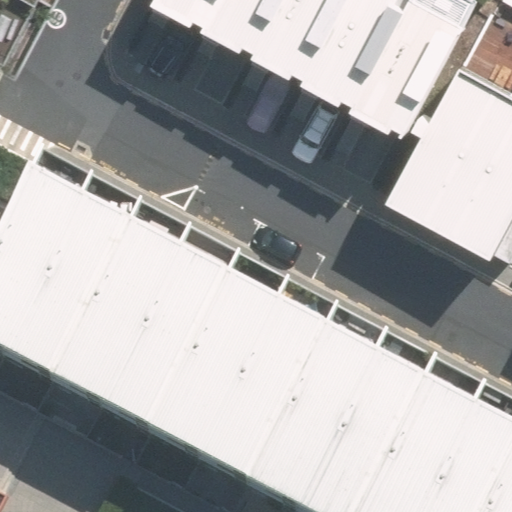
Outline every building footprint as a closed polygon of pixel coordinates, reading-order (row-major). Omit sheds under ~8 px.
[(0,0),(0,26),(14,0),(0,0)] [(165,0),(212,24),(223,0),(165,0)] [(223,0),(212,24),(261,49),(286,0),(223,0)] [(286,0),(261,49),(311,75),(349,0),(286,0)] [(349,0),(311,75),(360,100),(412,0),(349,0)] [(412,0),(360,100),(410,126),(475,0),(412,0)] [(497,0),(391,196),(442,224),(511,95),(511,3),(506,0),(497,0)] [(511,218),(511,95),(442,224),(494,251),(511,218)] [(0,250),(0,358),(4,361),(83,213),(34,187),(20,214),(0,250)] [(4,361),(53,387),(132,239),(83,213),(4,361)] [(53,387),(102,413),(181,265),(132,239),(53,387)] [(102,413),(150,439),(230,291),(181,265),(102,413)] [(150,439),(199,464),(278,316),(230,291),(150,439)] [(199,464),(248,490),(327,342),(278,316),(199,464)] [(248,490),(288,511),(299,511),(376,368),(327,342),(248,490)] [(299,511),(362,511),(425,394),(376,368),(299,511)] [(362,511),(424,511),(474,420),(425,394),(362,511)] [(424,511),(487,511),(511,465),(511,440),(474,420),(424,511)] [(511,511),(511,465),(487,511),(511,511)]
